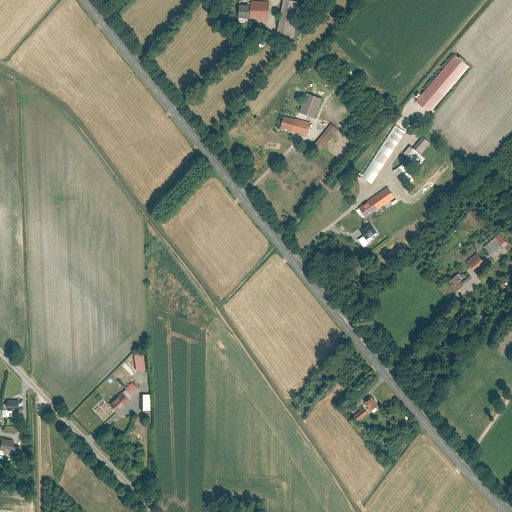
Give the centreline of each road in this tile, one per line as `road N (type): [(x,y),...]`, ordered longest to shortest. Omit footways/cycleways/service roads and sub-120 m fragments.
road 1 (tertiary): [(84,0),(507,511)]
road 2 (residential): [(0,351),(155,511)]
